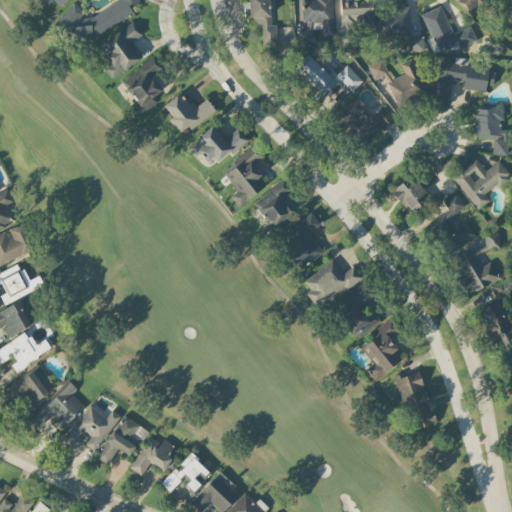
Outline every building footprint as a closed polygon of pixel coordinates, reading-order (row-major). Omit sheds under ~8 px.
[(120,0),(84,16),(80,16),(80,13),(77,6),(55,16),(58,25),(73,26),(72,35),(73,39),(91,41),(92,33),(133,14),(129,5),(138,1),(138,0),(120,0)] [(249,0),(250,23),(261,23),(261,41),(276,40),(275,23),(269,23),(268,0),(249,0)] [(333,34),(332,0),(302,0),(303,20),(321,20),(321,34),(333,34)] [(420,13),(438,54),(476,37),(470,25),(453,32),(440,4),(420,13)] [(409,6),(380,7),(381,33),(409,32),(409,6)] [(103,68),(111,79),(141,57),(130,42),(141,34),(131,20),(99,44),(112,61),(103,68)] [(408,50),(423,50),(423,35),(407,35),(408,50)] [(362,80),(346,63),(332,78),(308,53),(289,72),(296,79),(301,74),(314,87),(309,92),(317,100),(339,78),(351,90),(362,80)] [(382,59),(367,65),(374,81),(384,77),(397,107),(427,94),(411,57),(400,62),(404,73),(391,79),(382,59)] [(142,111),(156,102),(152,96),(158,92),(148,76),(159,69),(152,58),(132,71),(138,79),(126,87),(142,111)] [(449,96),(452,78),(463,80),(462,87),(489,91),(492,67),(439,60),(434,94),(449,96)] [(215,111),(206,98),(192,107),(182,91),(163,104),(172,117),(169,118),(178,132),(187,126),(189,128),(215,111)] [(368,114),(359,98),(332,113),(341,129),(368,114)] [(505,153),(504,119),(503,119),(502,104),(474,105),(475,137),(492,137),(493,154),(505,153)] [(378,132),(395,118),(386,106),(368,120),(378,132)] [(231,154),(247,138),(237,127),(224,138),(211,125),(187,147),(195,156),(201,150),(214,164),(228,151),(231,154)] [(263,184),(257,177),(261,173),(253,164),(263,156),(253,145),(222,173),(237,189),(230,195),(240,206),(263,184)] [(484,193),(510,174),(498,159),(485,169),(475,157),(451,175),(477,209),(489,200),(484,193)] [(252,201),(271,225),(292,210),(282,197),(291,190),(282,178),(252,201)] [(401,182),(390,190),(409,214),(420,205),(416,200),(425,192),(415,179),(405,187),(401,182)] [(0,227),(13,221),(5,203),(12,200),(6,189),(0,191),(0,227)] [(474,234),(467,222),(456,229),(448,216),(464,206),(455,191),(442,200),(448,210),(430,221),(448,250),(474,234)] [(308,232),(319,223),(310,212),(278,236),(302,267),(323,251),(308,232)] [(0,263),(35,248),(23,221),(0,231),(0,263)] [(498,277),(489,261),(481,265),(475,254),(490,246),(498,246),(498,231),(484,232),(484,244),(477,248),(462,249),(457,252),(457,264),(461,272),(462,280),(469,293),(498,277)] [(359,273),(352,264),(342,273),(331,258),(303,281),(310,289),(305,292),(317,307),(359,273)] [(0,271),(0,294),(3,302),(43,284),(38,274),(27,280),(19,263),(0,271)] [(496,298),(511,289),(511,284),(507,275),(489,285),(496,298)] [(379,320),(367,302),(375,296),(365,282),(349,293),(355,301),(337,314),(354,338),(379,320)] [(0,309),(0,326),(2,325),(8,335),(33,321),(20,298),(0,309)] [(498,304),(481,311),(492,338),(509,331),(498,304)] [(375,379),(403,358),(387,338),(399,329),(390,316),(371,331),(375,336),(360,347),(373,364),(367,369),(375,379)] [(50,347),(44,338),(34,344),(25,330),(0,346),(0,361),(12,353),(16,360),(11,363),(15,370),(50,347)] [(55,387),(38,363),(4,388),(12,400),(24,392),(33,403),(55,387)] [(395,376),(411,429),(435,422),(419,368),(395,376)] [(83,404),(70,394),(76,387),(64,377),(30,421),(40,429),(49,417),(64,429),(83,404)] [(106,416),(89,403),(61,441),(71,448),(84,431),(90,435),(84,443),(93,450),(119,415),(111,409),(106,416)] [(95,456),(106,463),(116,446),(129,455),(146,429),(123,414),(95,456)] [(163,437),(159,442),(149,436),(129,467),(140,474),(150,461),(164,471),(173,458),(166,454),(173,444),(163,437)] [(161,482),(170,491),(182,478),(193,490),(202,481),(201,480),(210,471),(189,452),(161,482)] [(221,511),(231,502),(224,496),(235,485),(219,470),(189,502),(200,511),(210,501),(221,511)] [(267,511),(270,509),(258,498),(255,501),(244,491),(224,511),(267,511)] [(0,511),(20,511),(29,498),(19,493),(14,503),(2,496),(0,499),(0,511)] [(27,511),(46,511),(49,508),(38,500),(27,511)]
